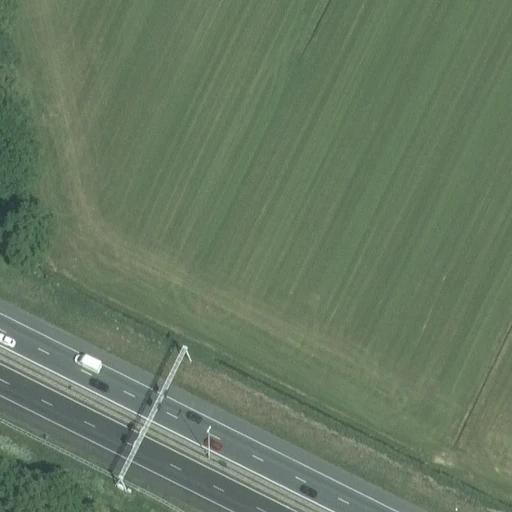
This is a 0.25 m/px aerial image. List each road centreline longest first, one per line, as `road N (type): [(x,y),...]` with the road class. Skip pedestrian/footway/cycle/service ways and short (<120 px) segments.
road 1 (motorway): [(374,511),(0,326)]
road 2 (motorway): [(0,381),(260,511)]
